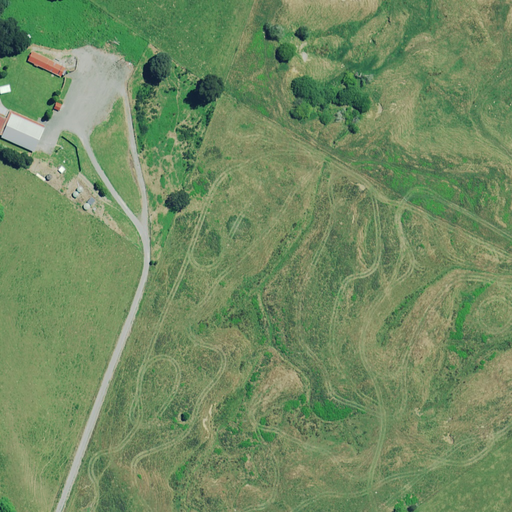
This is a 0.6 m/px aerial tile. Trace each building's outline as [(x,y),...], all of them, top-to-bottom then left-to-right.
[(66,68),(32,52),(28,61),(61,77),(66,68)] [(93,58),(86,54),(77,69),(80,71),(81,69),(85,71),(93,58)] [(11,92),(9,85),(0,87),(0,91),(1,94),(11,92)] [(62,105),(57,103),(54,109),(60,111),(62,105)] [(10,111),(6,119),(0,116),(0,137),(34,152),(45,126),(10,111)] [(96,201),(91,198),(87,202),(92,206),(96,201)]
